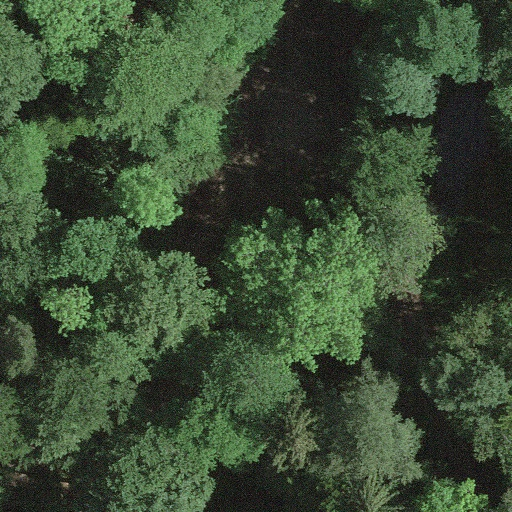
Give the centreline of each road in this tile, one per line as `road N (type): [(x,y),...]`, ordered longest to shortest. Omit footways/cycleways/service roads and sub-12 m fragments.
road 1 (track): [(316,0),(314,97),(434,360),(480,511)]
road 2 (track): [(314,97),(236,186),(156,332),(72,425),(0,476)]
